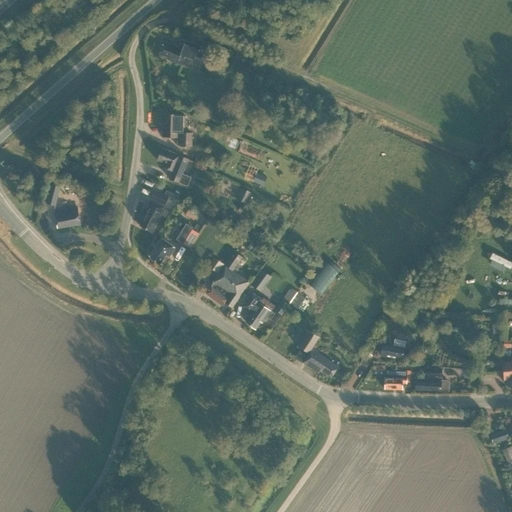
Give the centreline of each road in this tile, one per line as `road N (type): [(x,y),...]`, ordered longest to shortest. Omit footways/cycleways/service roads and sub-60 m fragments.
road 1 (tertiary): [(511,400),(337,397),(197,310),(105,284)]
road 2 (residential): [(105,284),(135,170),(132,48),(143,28),(173,23)]
road 3 (trunk): [(0,137),(155,0)]
road 4 (tertiary): [(105,284),(55,263),(0,206)]
